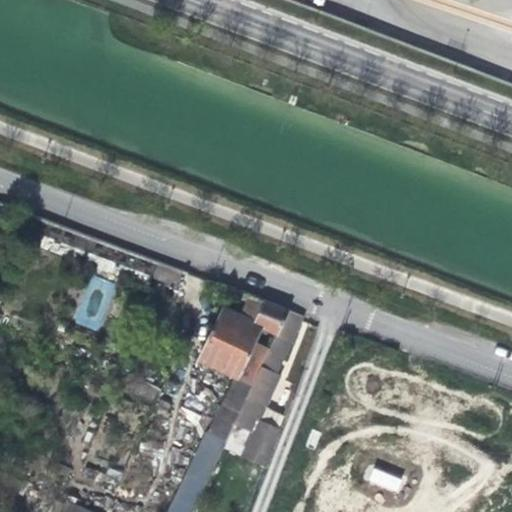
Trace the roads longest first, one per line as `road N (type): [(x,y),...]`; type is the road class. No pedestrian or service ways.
road 1 (residential): [(0,179),(511,372)]
road 2 (tertiary): [(198,0),(511,118)]
road 3 (track): [(254,511),(329,303)]
